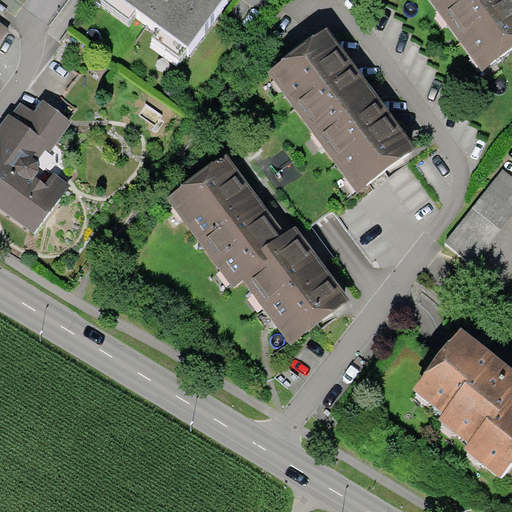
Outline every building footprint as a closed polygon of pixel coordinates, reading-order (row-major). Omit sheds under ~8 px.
[(118,0),(188,51),(225,0),(118,0)] [(511,0),(425,0),(481,75),(511,51),(511,0)] [(324,32),(267,76),(357,193),(415,150),(324,32)] [(13,106),(0,124),(0,211),(31,233),(62,188),(46,177),(37,190),(19,177),(39,148),(44,152),(62,125),(37,107),(30,118),(13,106)] [(226,155),(164,202),(230,288),(239,281),(291,350),(354,302),(295,226),(286,233),(226,155)] [(511,179),(502,171),(445,246),(472,266),(511,215),(511,179)] [(437,425),(469,449),(464,455),(499,482),(511,464),(511,369),(458,329),(408,395),(440,420),(437,425)]
